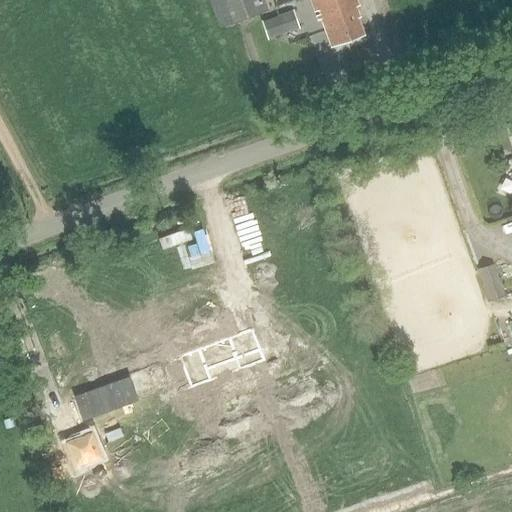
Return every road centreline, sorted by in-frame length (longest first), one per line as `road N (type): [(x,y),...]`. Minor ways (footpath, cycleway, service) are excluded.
road 1 (unclassified): [(0,247),(511,63)]
road 2 (unknown): [(435,90),(476,210),(511,237)]
road 3 (track): [(57,226),(0,119)]
